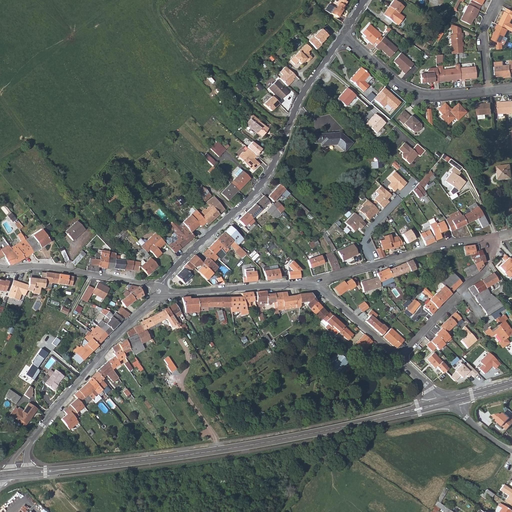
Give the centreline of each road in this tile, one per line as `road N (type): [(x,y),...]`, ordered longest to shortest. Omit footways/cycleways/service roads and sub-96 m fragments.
road 1 (residential): [(342,34),(305,89),(266,183),(158,291)]
road 2 (tertiary): [(438,405),(220,450)]
road 3 (tertiary): [(220,450),(30,472)]
road 4 (residential): [(158,291),(35,436)]
road 5 (residential): [(342,34),(423,95),(489,89)]
road 6 (residential): [(0,266),(59,267),(158,291)]
road 7 (residential): [(399,359),(465,282),(486,269),(485,239)]
road 8 (residential): [(314,285),(158,291)]
